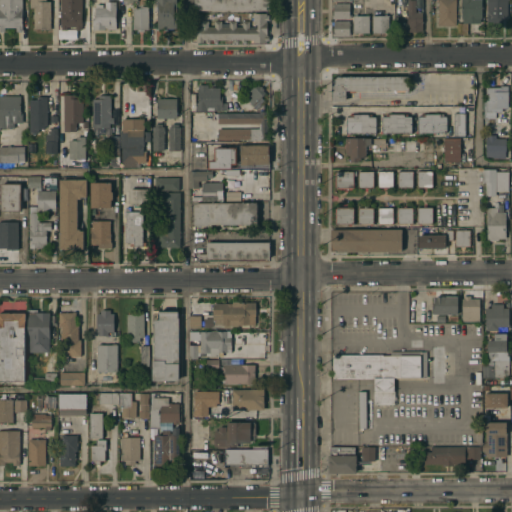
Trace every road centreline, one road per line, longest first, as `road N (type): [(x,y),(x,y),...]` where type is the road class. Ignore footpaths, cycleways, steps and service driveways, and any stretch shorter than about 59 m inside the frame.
road 1 (tertiary): [(511,492),(0,500)]
road 2 (residential): [(511,277),(0,280)]
road 3 (residential): [(302,59),(0,61)]
road 4 (secondary): [(302,110),(301,397)]
road 5 (residential): [(511,55),(302,59)]
